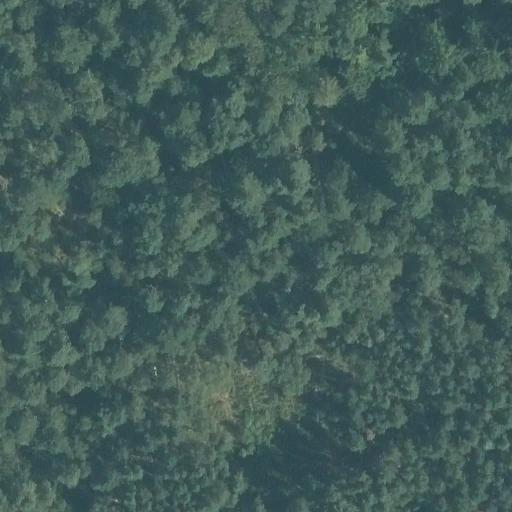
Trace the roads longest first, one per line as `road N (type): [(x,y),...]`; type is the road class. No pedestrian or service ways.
road 1 (track): [(318,103),(511,268)]
road 2 (track): [(191,0),(318,103)]
road 3 (track): [(318,103),(402,0)]
